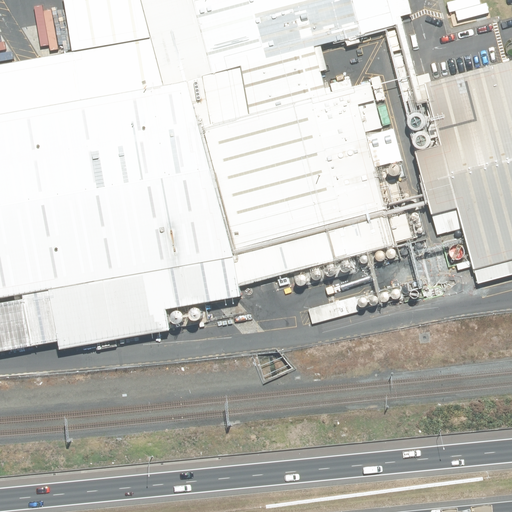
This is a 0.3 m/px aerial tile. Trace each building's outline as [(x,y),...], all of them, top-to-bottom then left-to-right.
[(0,297),(241,252),(208,126),(196,79),(169,86),(162,63),(145,0),(56,0),(69,56),(0,67),(0,297)] [(394,0),(145,0),(162,63),(169,86),(196,79),(310,49),(401,25),(394,0)] [(196,79),(208,126),(322,97),(310,49),(196,79)] [(511,262),(511,62),(506,64),(430,83),(446,145),(421,152),(438,215),(462,209),(479,271),(511,262)] [(322,97),(208,126),(241,252),(246,284),(397,244),(359,87),(322,97)] [(246,284),(241,252),(0,297),(0,349),(62,338),(63,345),(176,324),(173,309),(249,295),(246,284)] [(358,295),(311,309),(315,323),(362,310),(358,295)]
